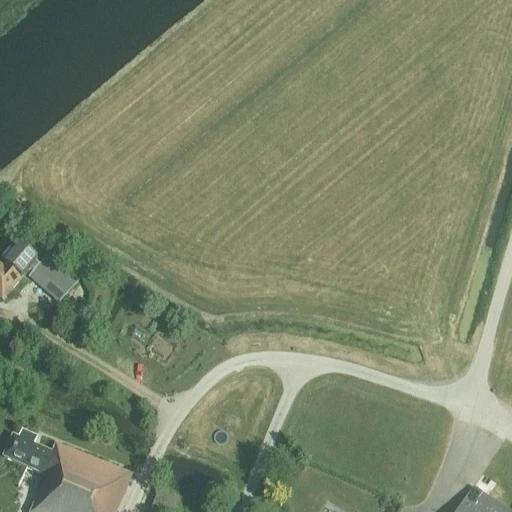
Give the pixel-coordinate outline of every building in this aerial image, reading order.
[(3,270),(0,267),(0,300),(2,302),(37,262),(21,249),(3,270)] [(65,297),(78,283),(70,275),(71,274),(48,254),(34,271),(50,284),(65,297)] [(41,365),(52,345),(43,340),(32,361),(41,365)] [(33,447),(37,438),(21,431),(18,440),(13,437),(3,459),(47,478),(31,511),(116,511),(127,487),(132,488),(136,479),(55,446),(52,455),(33,447)] [(510,511),(473,489),(458,511),(510,511)] [(172,511),(177,500),(158,492),(149,511),(172,511)]
